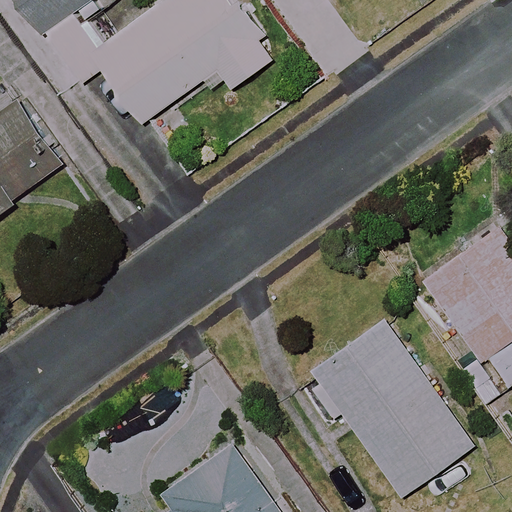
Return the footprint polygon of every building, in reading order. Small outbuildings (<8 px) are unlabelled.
[(85,13),(98,4),(94,0),(21,0),(49,39),(85,13)] [(85,13),(49,39),(81,84),(106,66),(145,121),(220,69),(234,88),(280,56),(240,0),(166,0),(106,43),(90,20),(85,13)] [(0,214),(66,168),(21,102),(0,116),(0,214)] [(511,233),(503,221),(423,279),(482,359),(489,354),(511,385),(511,233)] [(479,443),(390,318),(318,368),(407,494),(479,443)] [(285,511),(236,442),(165,492),(173,504),(162,511),(285,511)]
